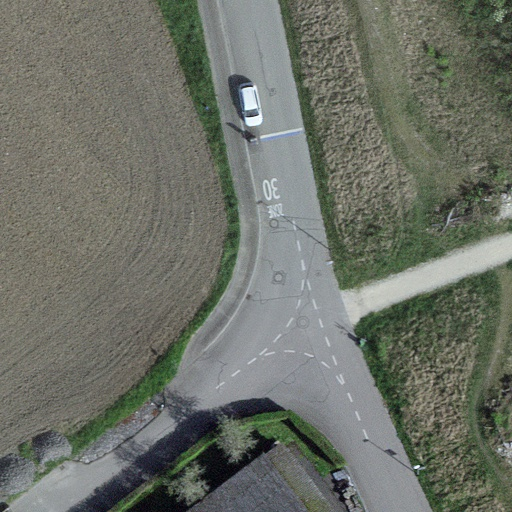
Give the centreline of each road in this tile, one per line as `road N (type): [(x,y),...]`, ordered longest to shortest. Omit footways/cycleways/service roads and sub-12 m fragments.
road 1 (residential): [(233,0),(297,321)]
road 2 (residential): [(47,511),(297,321)]
road 3 (residential): [(297,321),(388,511)]
